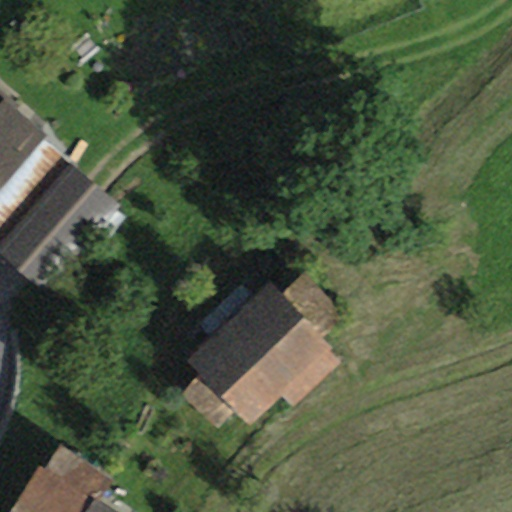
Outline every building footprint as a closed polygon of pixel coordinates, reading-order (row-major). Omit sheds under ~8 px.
[(0,192),(44,142),(49,138),(6,100),(0,106),(0,192)] [(0,241),(69,162),(44,142),(0,192),(0,241)] [(69,162),(0,241),(0,260),(18,276),(42,297),(120,207),(95,185),(69,162)] [(271,286),(188,365),(200,377),(180,399),(219,431),(235,413),(251,430),(282,401),(294,411),(341,363),(331,353),(333,351),(322,339),(345,318),(305,275),(282,298),(271,286)] [(115,482),(58,446),(15,511),(105,511),(99,507),(115,482)]
